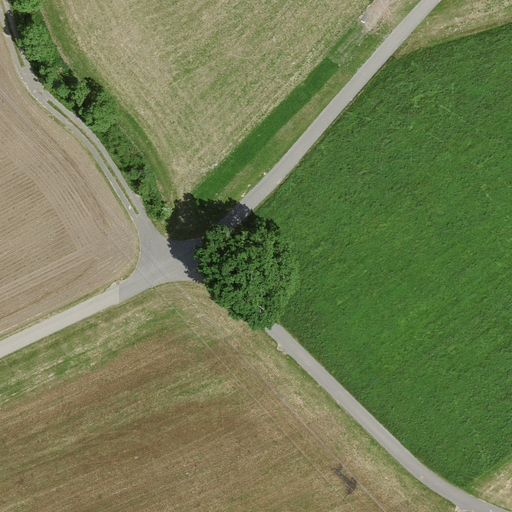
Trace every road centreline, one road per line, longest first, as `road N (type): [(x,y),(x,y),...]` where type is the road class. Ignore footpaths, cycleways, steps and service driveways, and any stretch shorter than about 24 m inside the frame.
road 1 (unclassified): [(424,0),(260,197),(195,252),(0,358)]
road 2 (track): [(496,511),(404,478),(195,252)]
road 3 (track): [(156,275),(118,189),(58,128),(5,0)]
